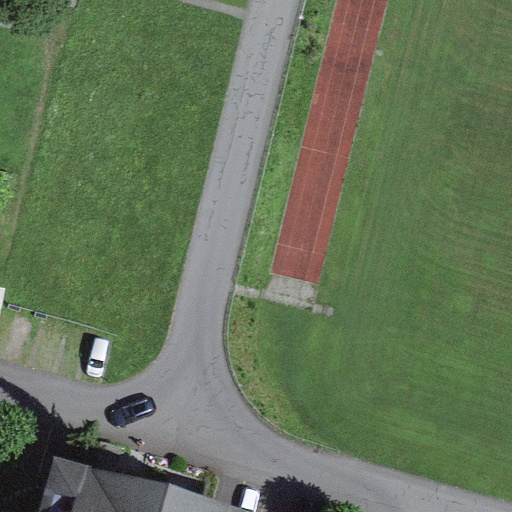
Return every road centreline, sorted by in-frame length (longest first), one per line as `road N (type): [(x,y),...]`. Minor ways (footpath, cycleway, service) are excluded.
road 1 (residential): [(277,0),(177,423)]
road 2 (residential): [(177,423),(483,511)]
road 3 (residential): [(177,423),(0,432)]
